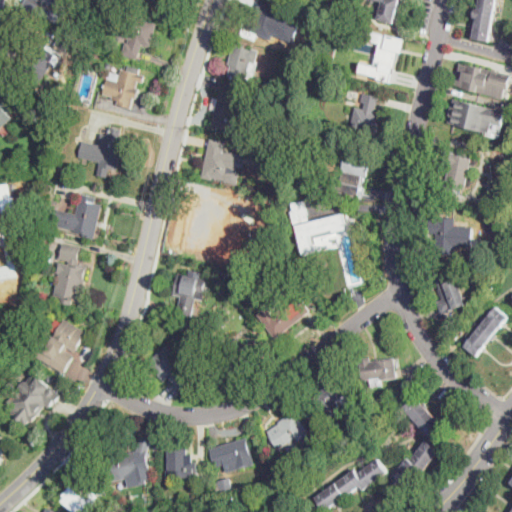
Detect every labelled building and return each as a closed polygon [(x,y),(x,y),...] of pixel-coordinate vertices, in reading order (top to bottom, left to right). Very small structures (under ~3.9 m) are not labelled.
[(27,0),(23,10),(58,26),(64,13),(34,0),(27,0)] [(71,0),(66,25),(50,21),(52,11),(36,7),(38,1),(34,0),(71,0)] [(161,0),(159,8),(147,3),(148,0),(161,0)] [(401,0),(396,22),(380,18),(384,1),(380,0),(401,0)] [(497,0),(490,41),(474,38),(478,18),(475,17),(476,8),(479,9),(480,0),(497,0)] [(303,16),(294,41),(273,34),(272,39),(260,35),(258,40),(240,34),(247,14),(258,18),(264,2),(303,16)] [(159,23),(152,46),(144,43),(139,58),(124,54),(128,43),(131,44),(133,40),(119,36),(122,27),(128,29),(132,15),(159,23)] [(406,37),(404,52),(399,51),(392,81),(379,78),(379,75),(359,72),(362,62),(374,65),(380,42),(368,39),(371,29),(406,37)] [(345,33),(341,47),(330,44),(334,30),(345,33)] [(68,50),(58,43),(62,37),(72,44),(68,50)] [(47,47),(49,44),(58,51),(56,54),(62,59),(58,65),(55,63),(38,86),(14,68),(24,54),(27,57),(35,47),(39,49),(43,44),(47,47)] [(236,45),(254,50),(255,48),(261,50),(257,63),(253,62),(248,77),(230,72),(232,65),(230,65),(236,45)] [(456,83),(506,97),(511,73),(462,60),(456,83)] [(146,74),(145,81),(139,80),(137,87),(140,88),(138,97),(135,96),(132,107),(118,103),(119,99),(113,97),(113,95),(103,92),(110,70),(121,73),(122,67),(146,74)] [(0,97),(8,91),(16,99),(18,98),(23,104),(30,98),(43,114),(32,123),(20,108),(11,116),(13,118),(0,128),(0,97)] [(238,132),(212,125),(223,91),(233,94),(232,101),(241,104),(236,120),(241,121),(238,132)] [(379,106),(378,105),(377,111),(384,113),(379,134),(352,128),(357,106),(365,108),(366,102),(362,102),(364,93),(381,97),(379,106)] [(455,97),(507,110),(504,124),(492,121),(490,132),(449,122),(455,97)] [(124,129),(122,138),(126,139),(119,169),(112,168),(110,177),(99,175),(102,162),(80,157),(84,141),(100,145),(103,133),(110,134),(112,126),(124,129)] [(243,154),(238,172),(227,169),(224,179),(214,177),(214,180),(203,177),(212,138),(228,142),(226,150),(243,154)] [(373,156),(368,178),(359,176),(355,190),(340,187),(347,155),(341,154),(343,145),(350,147),(349,151),(373,156)] [(474,158),(467,186),(459,184),(456,194),(445,192),(452,167),(445,165),(449,151),(474,158)] [(0,184),(0,212),(1,212),(0,202),(0,201),(5,201),(7,216),(20,214),(15,182),(0,184)] [(104,204),(96,239),(85,236),(85,234),(77,232),(78,230),(55,225),(59,209),(78,214),(83,193),(98,196),(96,202),(104,204)] [(81,202),(78,213),(70,211),(73,200),(81,202)] [(310,222),(344,214),(348,229),(336,232),(335,229),(311,236),(315,252),(306,254),(298,226),(295,227),(291,211),(294,210),(293,204),(305,201),(310,222)] [(458,218),(457,253),(437,253),(438,233),(431,232),(432,217),(458,218)] [(80,264),(90,266),(81,302),(74,300),(73,306),(61,303),(63,297),(55,295),(60,273),(57,273),(60,262),(70,264),(71,261),(60,258),(63,243),(84,248),(80,264)] [(282,259),(277,264),(269,255),(274,250),(282,259)] [(448,270),(451,279),(459,276),(470,303),(444,313),(439,301),(445,298),(436,275),(448,270)] [(209,280),(205,299),(198,297),(193,318),(179,315),(183,296),(176,294),(180,273),(209,280)] [(219,275),(217,281),(211,279),(214,273),(219,275)] [(277,338),(258,314),(268,306),(274,314),(286,305),(293,313),(299,309),(295,302),(302,296),(313,310),(277,338)] [(53,305),(46,303),(48,297),(55,298),(53,305)] [(479,356),(466,345),(498,306),(511,317),(479,356)] [(88,332),(77,351),(70,347),(68,350),(76,356),(66,373),(35,354),(47,334),(50,336),(53,336),(55,337),(66,319),(88,332)] [(10,336),(0,342),(0,320),(1,320),(10,336)] [(34,338),(30,345),(25,342),(29,336),(34,338)] [(244,345),(247,344),(250,348),(253,346),(261,359),(233,376),(223,359),(234,352),(236,350),(231,343),(239,338),(244,345)] [(28,348),(26,352),(20,348),(22,344),(28,348)] [(168,345),(179,356),(183,351),(199,368),(197,370),(203,376),(186,392),(170,375),(164,380),(148,363),(168,345)] [(372,357),(372,361),(396,357),(399,377),(384,379),(385,385),(373,386),(372,379),(362,380),(360,363),(362,363),(361,359),(372,357)] [(38,377),(52,388),(25,421),(10,409),(18,399),(7,389),(17,377),(29,387),(38,377)] [(353,401),(329,419),(313,397),(337,379),(353,401)] [(431,434),(406,406),(418,396),(443,424),(431,434)] [(309,434),(319,449),(311,455),(300,440),(299,440),(297,437),(279,448),(270,435),(274,432),(271,427),(296,411),(310,433),(309,434)] [(143,475),(112,481),(110,475),(116,473),(112,456),(139,450),(143,437),(153,441),(149,454),(150,460),(140,462),(143,475)] [(249,438),(256,464),(238,469),(236,463),(217,469),(211,448),(249,438)] [(425,471),(423,469),(407,488),(394,477),(410,457),(413,459),(428,440),(442,451),(425,471)] [(189,459),(191,459),(191,462),(198,462),(198,472),(196,472),(196,478),(190,478),(190,477),(174,477),(174,470),(170,470),(170,448),(189,448),(189,459)] [(390,472),(365,489),(363,485),(327,510),(318,497),(357,469),(360,473),(381,458),(390,472)] [(109,494),(103,501),(102,500),(92,511),(93,511),(74,511),(62,501),(65,497),(63,496),(72,486),(80,493),(87,485),(81,479),(86,473),(109,494)] [(234,490),(224,494),(219,481),(230,477),(234,490)]
